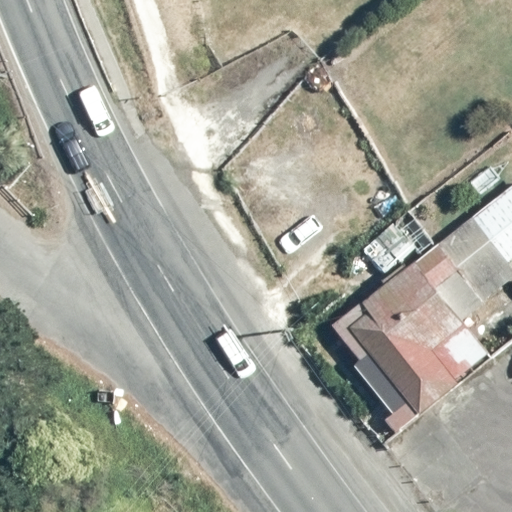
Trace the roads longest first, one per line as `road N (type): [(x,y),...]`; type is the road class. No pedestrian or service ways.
road 1 (primary): [(171,295),(75,119),(27,0)]
road 2 (primary): [(324,511),(171,295)]
road 3 (residential): [(171,295),(84,296),(39,282),(0,256)]
